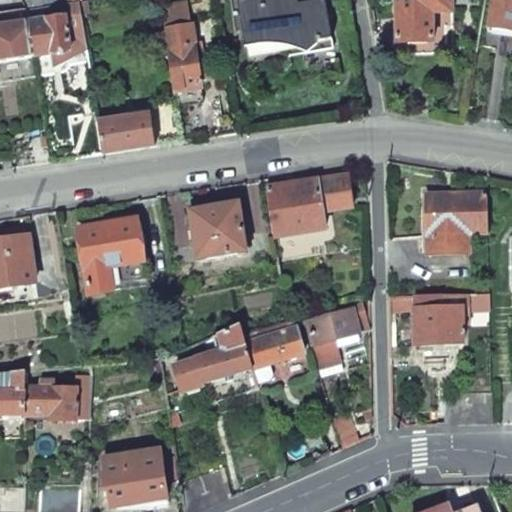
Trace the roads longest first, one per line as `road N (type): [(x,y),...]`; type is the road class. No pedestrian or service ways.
road 1 (residential): [(378,139),(0,197)]
road 2 (residential): [(378,139),(383,459)]
road 3 (residential): [(355,0),(378,139)]
road 4 (residential): [(511,160),(378,139)]
road 5 (residential): [(383,459),(511,449)]
road 6 (residential): [(269,511),(383,459)]
